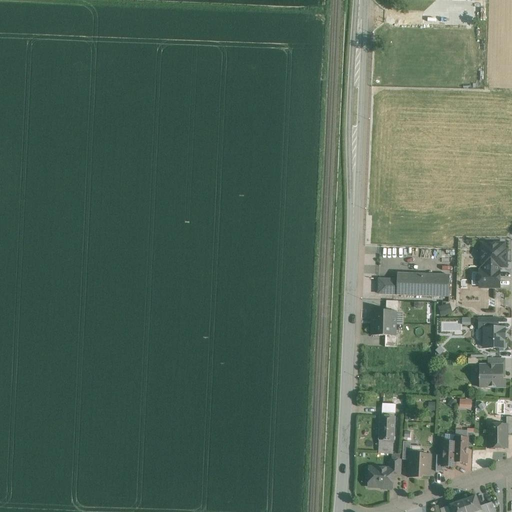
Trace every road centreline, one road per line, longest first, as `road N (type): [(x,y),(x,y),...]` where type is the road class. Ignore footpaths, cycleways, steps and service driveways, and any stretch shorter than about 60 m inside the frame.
road 1 (tertiary): [(340,511),(359,0)]
road 2 (residential): [(382,511),(511,468)]
